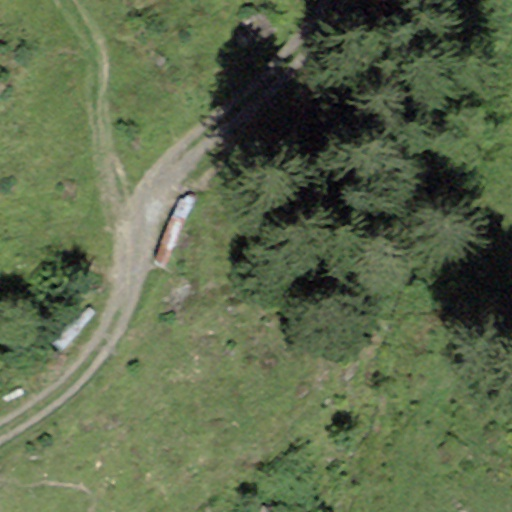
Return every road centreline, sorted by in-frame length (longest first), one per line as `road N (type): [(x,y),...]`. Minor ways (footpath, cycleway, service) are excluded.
road 1 (track): [(337,0),(289,68),(174,162),(145,206),(136,239)]
road 2 (track): [(0,428),(98,349),(124,295),(136,239)]
